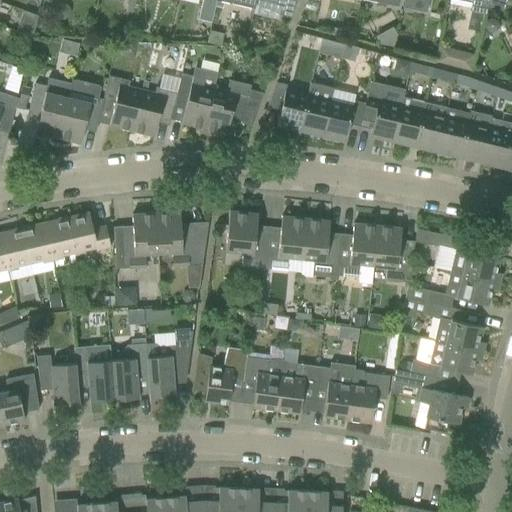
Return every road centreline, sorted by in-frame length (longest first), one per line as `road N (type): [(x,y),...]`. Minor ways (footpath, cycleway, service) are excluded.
road 1 (residential): [(0,198),(122,172),(430,190),(511,211)]
road 2 (residential): [(0,460),(109,443),(318,442),(508,472)]
